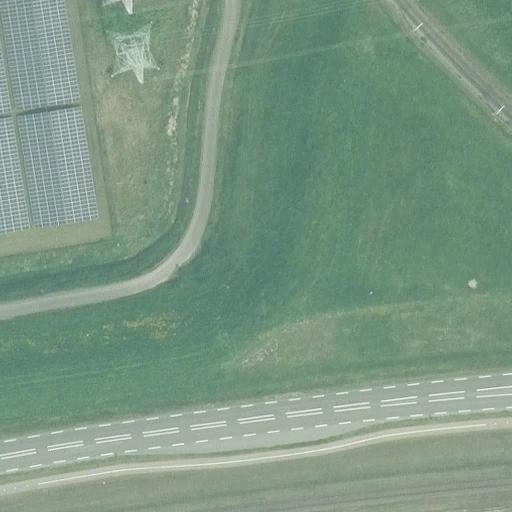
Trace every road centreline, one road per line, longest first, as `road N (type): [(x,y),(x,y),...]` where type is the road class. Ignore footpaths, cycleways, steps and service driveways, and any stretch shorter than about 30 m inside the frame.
road 1 (secondary): [(0,460),(163,431),(459,396)]
road 2 (unclassified): [(234,0),(214,87),(204,210),(191,247),(159,278),(0,312)]
